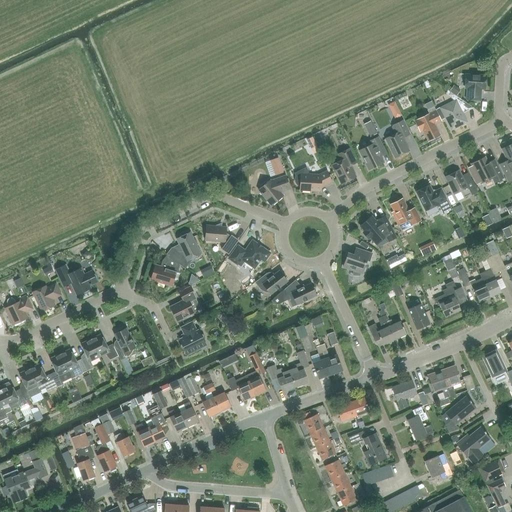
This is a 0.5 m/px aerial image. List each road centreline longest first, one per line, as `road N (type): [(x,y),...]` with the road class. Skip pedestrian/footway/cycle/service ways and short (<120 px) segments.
road 1 (residential): [(120,291),(139,229),(212,196),(285,223)]
road 2 (residential): [(326,218),(378,182),(499,122),(499,114)]
road 3 (residential): [(127,475),(294,500)]
road 4 (residential): [(375,376),(511,318)]
road 5 (residential): [(127,475),(257,418)]
road 6 (residential): [(368,378),(408,476),(384,490)]
road 7 (residential): [(0,339),(13,341),(120,291)]
road 8 (residential): [(375,376),(319,261)]
